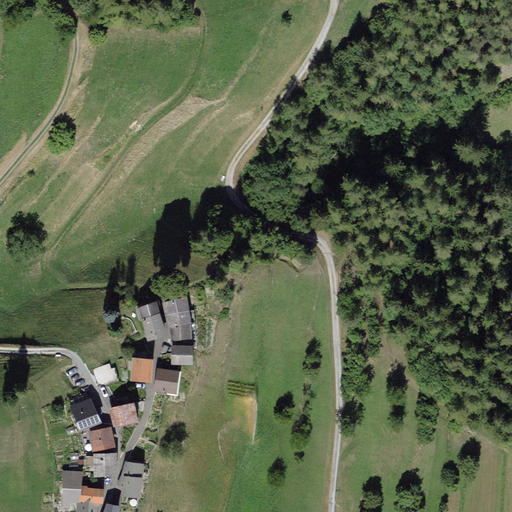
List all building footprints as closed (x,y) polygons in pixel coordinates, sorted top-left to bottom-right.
[(185,298),(165,302),(167,314),(187,310),(185,298)] [(155,302),(139,308),(142,318),(159,312),(155,302)] [(167,314),(169,325),(189,322),(187,310),(167,314)] [(166,333),(159,312),(142,318),(149,339),(166,333)] [(192,336),(189,322),(169,325),(172,340),(192,336)] [(192,346),(173,346),(173,362),(192,363),(192,346)] [(94,365),(99,379),(116,373),(110,359),(94,365)] [(151,359),(133,359),(132,379),(150,380),(151,359)] [(178,372),(159,369),(157,389),(176,392),(178,372)] [(99,421),(90,399),(72,406),(82,429),(99,421)] [(133,404),(112,408),(115,425),(137,420),(133,404)] [(109,428),(90,432),(93,449),(113,445),(109,428)] [(114,454),(95,454),(96,474),(114,473),(114,454)] [(126,462),(121,485),(124,485),(123,494),(139,495),(141,478),(142,478),(143,463),(126,462)] [(101,502),(102,489),(80,488),(81,472),(66,471),(63,506),(69,507),(69,501),(79,502),(77,511),(97,511),(98,502),(101,502)] [(108,503),(104,511),(116,511),(118,506),(108,503)]
